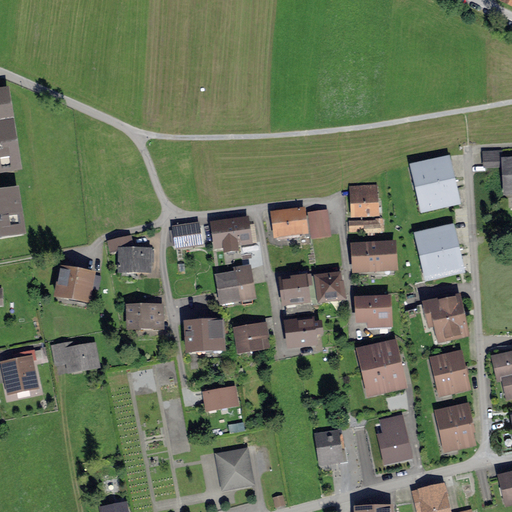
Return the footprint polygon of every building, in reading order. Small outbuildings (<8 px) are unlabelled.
[(0,94),(0,170),(12,168),(10,158),(14,157),(6,104),(2,105),(0,94)] [(501,153),(483,156),(485,172),(503,169),(501,153)] [(411,168),(422,215),(459,207),(449,160),(411,168)] [(511,160),(503,161),(505,197),(511,196),(511,160)] [(350,190),(352,221),(376,220),(375,189),(350,190)] [(20,227),(15,194),(0,196),(0,234),(10,233),(9,229),(20,227)] [(272,216),(275,240),(307,236),(303,211),(272,216)] [(327,212),(310,214),(313,238),(330,236),(327,212)] [(211,228),(214,250),(249,245),(246,223),(211,228)] [(377,223),(364,223),(364,232),(377,232),(377,223)] [(363,224),(350,224),(350,232),(363,232),(363,224)] [(172,231),(177,255),(202,250),(197,227),(172,231)] [(416,236),(427,283),(465,274),(454,227),(416,236)] [(127,239),(112,244),(115,254),(130,249),(127,239)] [(354,244),(354,274),(397,273),(396,243),(354,244)] [(117,255),(117,273),(149,273),(149,255),(117,255)] [(62,269),(56,298),(89,305),(95,276),(62,269)] [(212,280),(216,310),(252,304),(247,270),(229,273),(230,278),(212,280)] [(314,278),(318,305),(345,302),(342,274),(314,278)] [(283,283),(287,310),(314,306),(310,280),(283,283)] [(358,301),(359,324),(370,324),(370,331),(391,330),(390,300),(358,301)] [(437,329),(441,345),(470,339),(462,300),(424,307),(429,330),(437,329)] [(122,319),(122,342),(156,343),(156,319),(122,319)] [(287,325),(290,346),(318,342),(315,322),(287,325)] [(232,331),(238,358),(263,352),(261,342),(268,340),(265,324),(232,331)] [(184,329),(186,359),(222,357),(220,326),(184,329)] [(360,351),(371,398),(406,390),(395,343),(360,351)] [(51,347),(54,367),(65,365),(67,374),(97,369),(93,346),(63,351),(62,345),(51,347)] [(432,360),(440,397),(471,391),(463,353),(432,360)] [(4,362),(10,393),(42,386),(36,355),(4,362)] [(511,355),(492,360),(498,382),(503,381),(509,403),(511,402),(511,355)] [(203,393),(206,411),(237,406),(233,387),(203,393)] [(436,414),(445,453),(476,446),(467,407),(436,414)] [(403,426),(371,435),(380,472),(413,464),(403,426)] [(315,436),(320,467),(344,463),(339,432),(315,436)] [(215,456),(223,494),(257,487),(249,449),(215,456)] [(511,475),(502,478),(510,510),(511,509),(511,475)] [(452,511),(445,484),(412,493),(416,511),(452,511)] [(283,497),(273,499),(276,510),(285,508),(283,497)]
